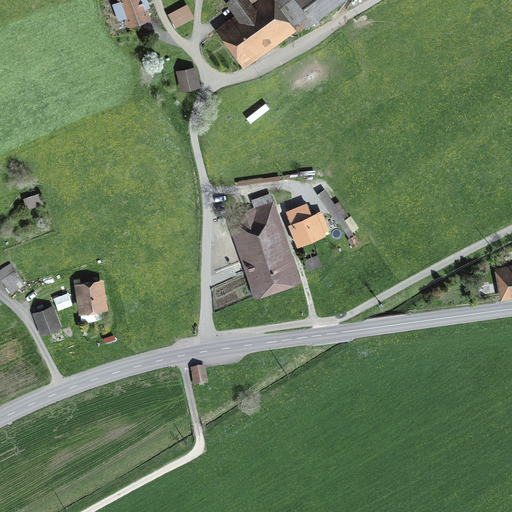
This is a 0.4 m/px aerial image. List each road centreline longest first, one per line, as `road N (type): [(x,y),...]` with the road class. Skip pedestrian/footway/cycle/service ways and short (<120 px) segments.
road 1 (unclassified): [(511,228),(343,316),(209,339),(210,350)]
road 2 (secondary): [(210,350),(511,309)]
road 3 (track): [(376,0),(269,64),(205,91),(193,122),(205,191)]
road 4 (track): [(312,322),(283,213),(304,196),(299,189),(287,183),(205,191)]
road 5 (secondary): [(0,419),(101,376),(210,350)]
road 6 (track): [(88,511),(198,449),(182,355)]
road 7 (track): [(205,191),(209,339)]
